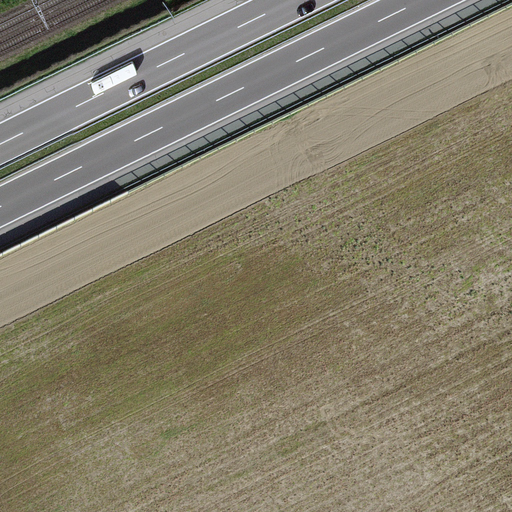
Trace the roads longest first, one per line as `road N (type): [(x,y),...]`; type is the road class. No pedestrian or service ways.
road 1 (motorway): [(0,206),(422,0)]
road 2 (motorway): [(294,0),(0,144)]
